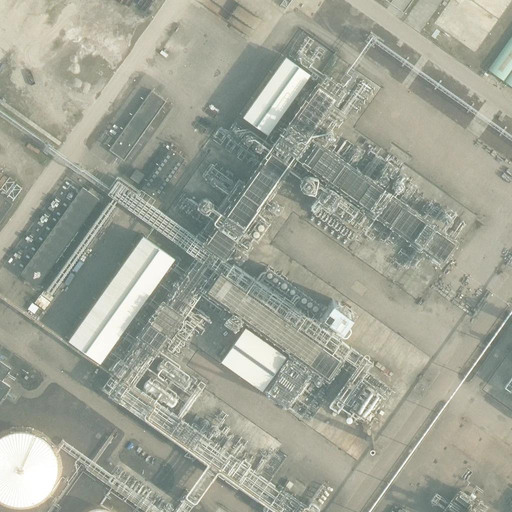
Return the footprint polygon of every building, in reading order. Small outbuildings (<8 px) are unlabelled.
[(503,80),(511,68),(511,35),(488,69),(503,80)] [(289,45),(248,106),(273,123),(315,62),(289,45)] [(152,87),(111,147),(126,158),(168,98),(152,87)] [(157,199),(185,159),(171,149),(143,188),(157,199)] [(368,185),(357,201),(377,207),(378,214),(411,236),(424,240),(425,246),(426,241),(431,242),(429,249),(435,259),(442,261),(454,243),(460,223),(458,213),(448,206),(447,206),(445,203),(446,209),(439,214),(441,211),(440,203),(432,204),(428,210),(432,213),(435,211),(436,218),(432,224),(420,205),(431,199),(422,200),(368,184),(368,185)] [(83,187),(21,274),(37,286),(99,199),(83,187)] [(146,225),(71,331),(103,354),(179,248),(146,225)] [(65,264),(48,291),(53,294),(71,268),(65,264)] [(286,355),(246,327),(222,362),(262,390),(286,355)] [(0,402),(12,386),(2,380),(11,368),(0,360),(0,402)] [(0,499),(8,504),(23,506),(36,504),(48,496),(57,485),(60,471),(59,457),(52,444),(42,435),(28,430),(14,430),(1,435),(0,436),(0,499)]
